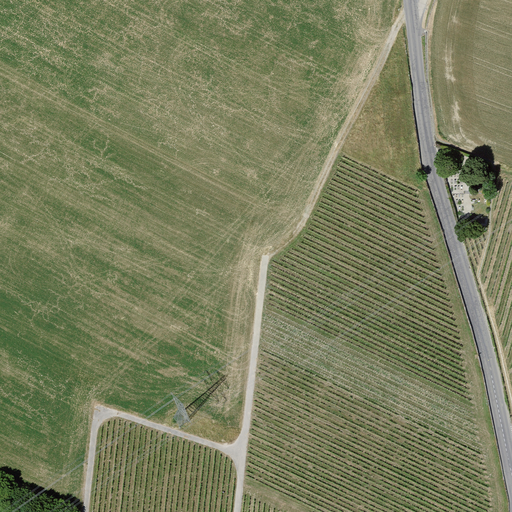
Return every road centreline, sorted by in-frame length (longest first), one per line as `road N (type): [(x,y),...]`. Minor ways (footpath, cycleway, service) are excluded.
road 1 (tertiary): [(411,6),(428,159),(504,442)]
road 2 (track): [(233,511),(265,257)]
road 3 (track): [(241,451),(101,411),(92,418),(82,511)]
